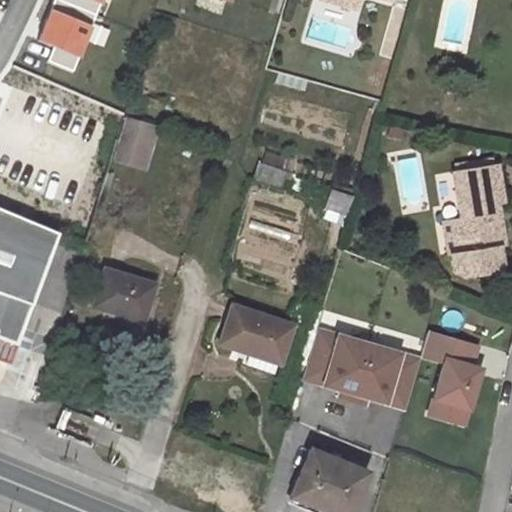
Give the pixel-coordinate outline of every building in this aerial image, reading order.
[(53,0),(37,39),(55,47),(79,58),(82,59),(105,0),(53,0)] [(323,0),(356,9),(358,0),(323,0)] [(79,58),(55,47),(47,63),(73,73),(79,58)] [(137,113),(135,122),(151,126),(154,118),(137,113)] [(135,122),(124,118),(112,159),(143,168),(155,128),(151,126),(135,122)] [(258,162),(253,177),(279,186),(284,170),(258,162)] [(461,276),(493,271),(500,265),(497,246),(503,245),(500,224),(495,225),(491,203),(496,203),(501,201),(495,164),(452,171),(459,218),(449,219),(455,253),(449,254),(452,273),(461,276)] [(330,189),(324,207),(344,214),(350,196),(330,189)] [(495,225),(500,224),(496,203),(491,203),(495,225)] [(0,292),(30,304),(57,229),(0,208),(0,292)] [(455,253),(449,219),(442,221),(447,255),(449,254),(455,253)] [(102,267),(90,306),(142,322),(153,283),(102,267)] [(0,360),(8,364),(30,304),(0,292),(0,360)] [(230,303),(217,343),(278,363),(291,324),(230,303)] [(418,358),(315,327),(300,378),(339,389),(337,396),(363,404),(365,397),(403,408),(418,358)] [(475,347),(426,332),(419,355),(442,362),(427,414),(447,421),(452,404),(469,408),(479,373),(468,370),(469,366),(475,347)] [(469,408),(452,404),(447,421),(464,425),(469,408)] [(103,421),(63,405),(54,433),(92,447),(103,421)] [(309,449),(289,496),(328,511),(348,511),(364,472),(309,449)]
